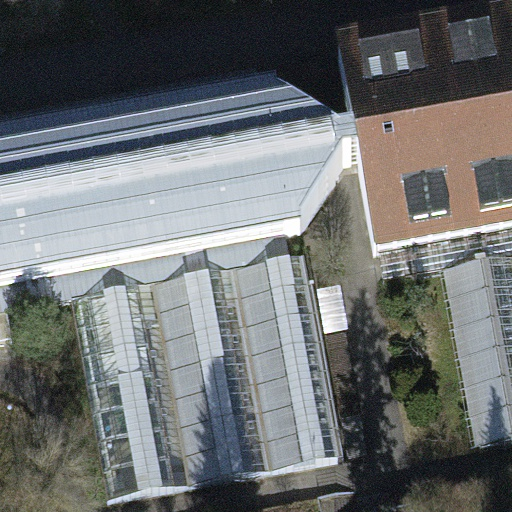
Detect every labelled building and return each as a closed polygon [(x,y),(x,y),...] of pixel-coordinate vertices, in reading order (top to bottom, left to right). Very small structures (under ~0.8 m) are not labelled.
[(511,30),(339,62),(354,147),(358,170),(374,255),(378,255),(511,230),(511,30)] [(0,121),(0,155),(262,108),(256,75),(0,121)] [(0,316),(7,315),(71,303),(291,263),(287,240),(300,237),(344,173),(358,170),(354,147),(340,149),(276,106),(262,108),(0,155),(0,316)] [(511,230),(378,255),(384,287),(449,274),(511,262),(511,230)] [(291,263),(71,303),(110,511),(338,464),(303,262),(291,263)] [(511,262),(449,274),(481,453),(511,447),(511,262)] [(0,316),(0,347),(11,346),(7,315),(0,316)]
